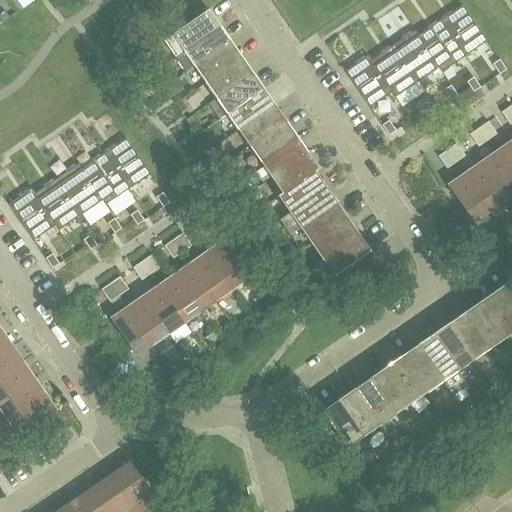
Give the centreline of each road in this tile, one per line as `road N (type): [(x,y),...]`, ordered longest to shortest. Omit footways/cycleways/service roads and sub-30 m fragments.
road 1 (residential): [(254,413),(444,282),(246,0)]
road 2 (residential): [(115,425),(0,257)]
road 3 (residential): [(0,509),(96,448),(115,425)]
road 4 (residential): [(254,413),(115,425)]
